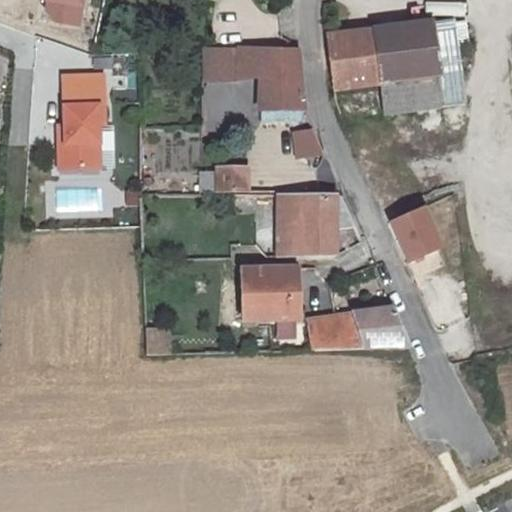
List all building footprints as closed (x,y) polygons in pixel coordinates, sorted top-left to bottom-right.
[(41,0),(42,1),(56,25),(80,29),(85,0),(41,0)] [(432,22),(327,34),(334,90),(438,77),(432,22)] [(213,49),(211,66),(231,67),(233,51),(213,49)] [(302,78),(299,52),(240,50),(237,79),(261,78),(302,78)] [(60,144),(60,170),(100,169),(99,124),(105,124),(103,76),(63,78),(65,127),(65,144),(60,144)] [(307,120),(302,111),(305,110),(302,78),(261,78),(260,110),(262,110),(262,121),(307,120)] [(320,129),(296,132),(299,160),(324,157),(320,129)] [(217,170),(217,175),(217,193),(248,192),(248,171),(217,170)] [(217,175),(201,176),(201,193),(217,193),(217,175)] [(342,196),(277,196),(278,257),(336,256),(337,230),(356,230),(342,196)] [(426,209),(390,226),(411,270),(446,254),(426,209)] [(296,270),(242,271),(243,322),(298,320),(296,270)] [(392,308),(306,320),(306,324),(312,354),(412,352),(392,308)] [(171,329),(145,329),(146,357),(171,357),(171,329)]
